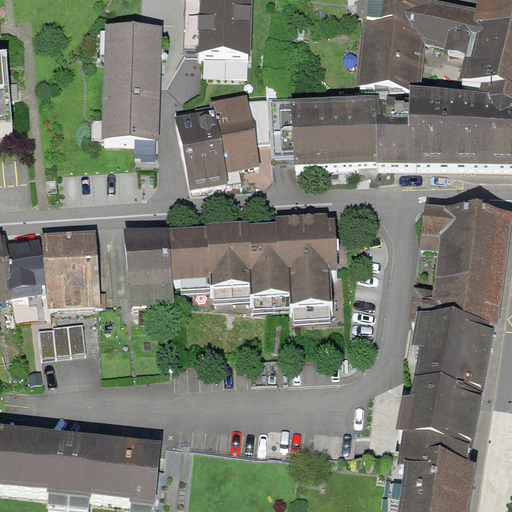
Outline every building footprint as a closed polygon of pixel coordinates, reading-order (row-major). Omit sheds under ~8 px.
[(253,0),(203,0),(203,4),(201,68),(251,69),(253,0)] [(511,33),(511,0),(364,0),(359,23),(462,33),(464,24),(511,33)] [(417,100),(423,50),(440,54),(439,60),(460,66),(451,103),(511,108),(511,33),(464,24),(462,33),(359,23),(353,97),(371,97),(417,100)] [(103,153),(159,154),(162,43),(106,42),(103,153)] [(0,75),(0,139),(13,139),(8,75),(0,75)] [(353,97),(293,100),(296,163),(296,179),(380,177),(511,175),(511,108),(451,103),(417,100),(371,97),(353,97)] [(268,108),(273,170),(296,163),(293,100),(268,108)] [(212,113),(228,195),(261,193),(272,188),(273,170),(268,108),(246,107),(212,113)] [(190,202),(229,197),(228,195),(212,113),(175,118),(190,202)] [(429,335),(498,347),(511,249),(511,229),(482,227),(422,220),(418,259),(440,261),(436,301),(416,301),(413,334),(429,335)] [(292,328),(356,327),(354,282),(336,282),(335,237),(328,237),(328,229),(276,229),(276,240),(252,242),(251,302),(252,312),(291,312),(292,328)] [(209,240),(209,245),(211,293),(211,303),(251,302),(252,242),(252,237),(209,240)] [(41,247),(41,250),(46,303),(48,321),(102,316),(96,244),(41,247)] [(209,245),(168,246),(173,297),(211,293),(209,245)] [(168,246),(125,248),(132,321),(174,320),(173,297),(168,246)] [(0,310),(9,309),(5,254),(5,249),(0,250),(0,310)] [(41,250),(5,254),(9,309),(46,303),(41,250)] [(56,338),(42,339),(44,362),(85,359),(83,330),(55,332),(56,338)] [(429,335),(404,458),(472,469),(484,415),(498,347),(429,335)] [(0,504),(54,511),(61,451),(0,444),(0,504)] [(65,511),(153,511),(159,462),(61,451),(54,511),(65,511)] [(402,511),(472,511),(477,487),(469,485),(472,469),(404,458),(398,493),(405,495),(402,511)]
